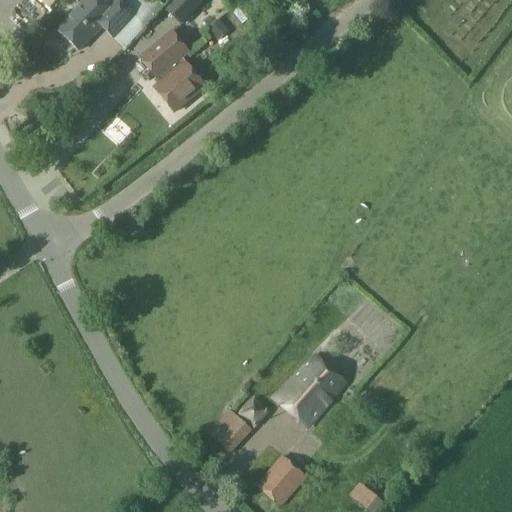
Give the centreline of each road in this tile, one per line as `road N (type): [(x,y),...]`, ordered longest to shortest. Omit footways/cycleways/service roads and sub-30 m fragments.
road 1 (unclassified): [(43,244),(374,0)]
road 2 (unclassified): [(218,511),(148,427),(43,244)]
